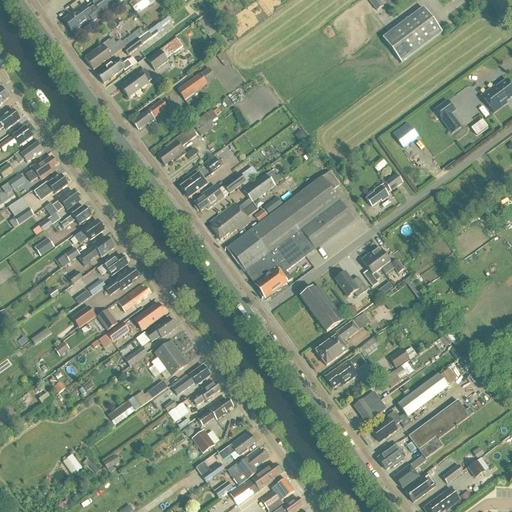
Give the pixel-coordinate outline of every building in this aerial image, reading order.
[(100,19),(121,4),(118,0),(100,0),(98,2),(97,2),(92,6),(91,6),(89,8),(93,13),(94,13),(100,19)] [(134,0),(128,4),(136,15),(156,0),(155,0),(134,0)] [(383,7),(377,0),(366,0),(376,12),(383,7)] [(93,13),(89,8),(86,10),(83,6),(74,13),(63,22),(72,34),(90,21),(93,24),(100,19),(94,13),(93,13)] [(442,34),(423,10),(383,40),(401,65),(442,34)] [(207,35),(214,29),(204,15),(197,20),(207,35)] [(142,46),(163,31),(161,29),(170,23),(168,19),(123,51),(128,58),(143,47),(142,46)] [(176,40),(147,61),(155,73),(168,63),(166,60),(182,49),(176,40)] [(110,44),(108,42),(84,60),(93,72),(125,49),(120,42),(116,45),(113,41),(110,44)] [(103,86),(123,71),(124,73),(132,67),(128,62),(122,66),(118,60),(96,77),(103,86)] [(208,69),(177,92),(184,102),(188,107),(196,101),(193,96),(215,80),(208,69)] [(128,100),(148,85),(148,84),(152,81),(144,70),(140,74),(120,89),(128,100)] [(494,88),(481,98),(493,115),(507,105),(505,103),(511,98),(511,88),(506,81),(495,90),(494,88)] [(0,106),(1,107),(0,105),(9,99),(9,100),(1,89),(0,89),(1,89),(0,89),(0,106)] [(227,99),(223,102),(228,110),(232,107),(227,99)] [(153,120),(167,110),(161,102),(132,124),(138,132),(147,126),(148,126),(154,122),(153,120)] [(455,112),(448,102),(434,112),(441,122),(455,112)] [(201,138),(214,128),(211,124),(217,120),(216,118),(221,114),(218,110),(213,113),(212,111),(193,125),(197,132),(201,138)] [(6,132),(20,121),(13,111),(0,120),(0,131),(4,129),(6,132)] [(401,149),(417,138),(406,124),(391,135),(401,149)] [(13,138),(0,147),(0,148),(4,154),(17,144),(20,148),(32,139),(25,129),(13,138)] [(174,161),(176,163),(186,156),(181,149),(197,138),(190,129),(164,148),(166,150),(156,157),(165,168),(174,161)] [(473,148),(485,139),(480,131),(467,140),(473,148)] [(24,161),(27,165),(43,153),(37,145),(21,157),(19,154),(14,157),(19,165),(24,161)] [(185,154),(188,159),(196,155),(193,150),(185,154)] [(406,172),(414,167),(403,150),(395,156),(406,172)] [(40,163),(32,169),(33,171),(25,177),(31,184),(38,179),(41,182),(57,171),(55,168),(57,167),(52,159),(42,166),(40,163)] [(212,176),(222,169),(215,159),(205,166),(212,176)] [(373,168),(377,173),(386,166),(383,161),(373,168)] [(0,175),(4,180),(13,173),(8,166),(0,172),(0,175)] [(330,173),(322,179),(321,178),(227,249),(245,273),(249,271),(259,283),(255,286),(266,301),(288,284),(292,280),(287,274),(287,275),(286,273),(354,222),(332,192),(340,186),(330,173)] [(199,174),(180,189),(188,200),(208,186),(199,174)] [(218,191),(214,187),(201,198),(202,199),(193,205),(195,207),(194,209),(197,212),(199,212),(200,214),(206,209),(208,211),(245,183),(239,175),(218,191)] [(494,183),(502,193),(511,184),(508,180),(504,175),(494,183)] [(25,184),(20,176),(8,184),(14,192),(25,184)] [(211,230),(215,236),(224,228),(223,227),(230,222),(234,226),(238,223),(235,219),(239,215),(241,217),(243,215),(241,213),(253,205),(252,204),(274,187),(265,176),(243,193),(250,201),(239,210),(235,205),(210,225),(213,229),(211,230)] [(384,185),(381,188),(374,193),(375,194),(366,201),(372,208),(380,202),(381,203),(388,198),(386,195),(390,192),(390,193),(402,184),(396,176),(384,185)] [(60,177),(48,186),(47,184),(34,194),(40,202),(52,193),(55,196),(68,187),(60,177)] [(73,193),(53,207),(57,214),(64,208),(67,212),(80,203),(73,193)] [(277,199),(263,209),(269,216),(283,206),(277,199)] [(19,227),(34,217),(28,209),(14,219),(14,220),(9,224),(14,230),(19,227)] [(64,230),(75,222),(79,227),(91,219),(84,209),(72,217),(60,225),(64,230)] [(263,211),(254,218),(259,224),(267,217),(263,211)] [(422,221),(424,215),(418,212),(415,218),(422,221)] [(247,220),(243,215),(241,217),(239,215),(235,219),(238,223),(234,226),(230,222),(223,227),(224,228),(215,236),(220,242),(230,234),(231,236),(237,231),(239,233),(250,224),(247,220)] [(43,234),(51,227),(47,221),(38,227),(43,234)] [(88,240),(90,243),(104,233),(96,222),(82,232),(74,238),(80,246),(88,240)] [(32,231),(35,236),(41,232),(38,227),(32,231)] [(93,249),(84,255),(84,254),(77,259),(85,269),(91,264),(90,263),(99,256),(101,260),(114,250),(113,248),(114,247),(112,244),(110,244),(106,239),(93,249)] [(48,241),(34,250),(40,258),(54,249),(48,241)] [(69,264),(80,256),(74,249),(64,256),(65,257),(58,262),(63,268),(69,263),(69,264)] [(379,249),(370,256),(381,271),(385,276),(394,270),(391,266),(390,264),(379,249)] [(120,256),(105,268),(104,266),(97,271),(101,277),(107,273),(111,278),(128,266),(120,256)] [(381,271),(370,256),(361,262),(368,272),(363,276),(372,289),(378,285),(376,283),(380,280),(376,275),(381,271)] [(391,266),(394,270),(398,275),(404,271),(397,262),(391,266)] [(126,276),(125,275),(105,289),(110,297),(120,289),(122,292),(128,288),(127,287),(138,279),(133,271),(126,276)] [(73,287),(82,279),(78,273),(68,280),(73,287)] [(345,274),(334,281),(348,299),(354,295),(357,299),(367,292),(359,280),(354,283),(352,283),(345,274)] [(101,282),(88,291),(92,297),(105,287),(101,282)] [(141,287),(117,304),(125,315),(150,296),(145,289),(144,290),(141,287)] [(312,289),(299,298),(326,334),(343,321),(318,287),(313,291),(312,289)] [(384,288),(377,293),(380,298),(387,293),(384,288)] [(48,295),(52,301),(58,296),(55,291),(48,295)] [(86,291),(74,300),(78,306),(90,297),(86,291)] [(142,333),(166,316),(158,305),(134,322),(142,333)] [(350,317),(356,315),(354,306),(348,308),(350,317)] [(88,308),(71,320),(79,331),(96,319),(88,308)] [(0,313),(0,322),(4,329),(12,323),(4,311),(0,313)] [(107,311),(97,318),(107,333),(118,325),(107,311)] [(168,320),(153,331),(146,336),(152,344),(160,338),(161,340),(176,330),(168,320)] [(359,332),(352,323),(335,335),(336,337),(315,353),(326,368),(348,352),(345,349),(347,347),(344,343),(359,332)] [(129,333),(123,324),(107,336),(113,344),(129,333)] [(84,335),(91,330),(88,326),(81,331),(84,335)] [(35,347),(51,335),(47,330),(31,342),(35,347)] [(455,348),(460,344),(451,331),(445,336),(452,345),(452,344),(455,348)] [(446,349),(452,345),(445,336),(439,341),(444,346),(446,349)] [(363,358),(380,346),(375,339),(358,351),(363,358)] [(444,346),(439,341),(434,345),(438,350),(444,346)] [(64,343),(54,350),(59,358),(69,350),(64,343)] [(166,371),(171,378),(187,367),(170,344),(155,355),(158,360),(152,364),(160,375),(166,371)] [(456,362),(464,357),(457,348),(449,353),(456,362)] [(142,349),(125,362),(130,369),(148,356),(142,349)] [(402,350),(388,360),(396,370),(410,361),(402,350)] [(358,355),(324,380),(332,391),(341,385),(343,387),(357,377),(355,374),(366,365),(358,355)] [(106,369),(112,365),(110,361),(103,366),(106,369)] [(172,390),(177,396),(194,384),(197,387),(210,377),(206,373),(206,371),(205,369),(203,368),(202,367),(189,377),(190,378),(172,390)] [(400,369),(394,373),(384,381),(391,390),(401,383),(400,382),(406,378),(400,369)] [(438,376),(397,406),(408,420),(448,390),(438,376)] [(65,390),(61,383),(58,385),(53,379),(49,382),(54,388),(53,389),(57,396),(65,390)] [(87,393),(94,388),(89,382),(83,387),(87,393)] [(152,401),(168,389),(163,382),(147,394),(152,401)] [(215,385),(208,390),(207,389),(191,400),(196,407),(204,401),(206,404),(212,399),(213,397),(220,392),(215,385)] [(133,399),(108,418),(115,428),(141,409),(152,401),(147,394),(144,396),(142,393),(133,399)] [(354,408),(360,417),(368,411),(369,411),(380,403),(374,394),(354,408)] [(42,406),(51,400),(47,395),(38,401),(42,406)] [(475,410),(482,405),(475,395),(468,400),(475,410)] [(209,412),(198,421),(203,428),(214,419),(216,422),(224,416),(223,415),(232,409),(227,401),(220,406),(219,405),(209,412)] [(173,402),(163,409),(167,414),(177,407),(173,402)] [(457,402),(408,439),(422,458),(394,479),(402,490),(419,478),(414,471),(426,462),(425,461),(443,448),(438,441),(469,419),(465,413),(457,402)] [(386,411),(380,403),(369,411),(368,411),(360,417),(366,425),(386,411)] [(168,415),(174,424),(189,414),(182,405),(168,415)] [(470,410),(465,413),(469,419),(474,415),(470,410)] [(388,420),(371,432),(379,444),(385,440),(385,441),(392,436),(391,436),(397,432),(394,428),(401,423),(395,413),(386,419),(388,420)] [(191,440),(202,456),(215,447),(204,432),(191,440)] [(230,446),(218,456),(222,462),(230,457),(234,462),(248,452),(247,450),(256,444),(248,433),(230,446)] [(406,459),(399,450),(400,449),(397,445),(393,448),(378,459),(377,460),(386,472),(392,467),(393,469),(404,461),(403,461),(406,459)] [(477,460),(484,455),(479,449),(472,454),(477,460)] [(236,466),(227,473),(233,480),(239,488),(247,482),(257,474),(254,470),(268,459),(262,451),(260,452),(258,450),(245,459),(246,460),(237,467),(236,466)] [(67,460),(77,473),(81,470),(72,457),(67,460)] [(107,471),(116,465),(112,459),(103,465),(107,471)] [(87,467),(96,476),(99,472),(87,460),(83,465),(86,468),(87,467)] [(467,469),(474,480),(484,473),(477,462),(467,469)] [(219,464),(202,477),(207,484),(225,471),(219,464)] [(273,481),(281,475),(275,465),(266,472),(265,470),(257,476),(230,496),(237,507),(259,491),(259,492),(274,482),(273,481)] [(447,486),(463,474),(457,467),(441,479),(447,486)] [(404,492),(413,505),(435,488),(426,476),(412,485),(413,486),(404,492)] [(272,491),(273,493),(260,502),(268,511),(273,511),(283,505),(281,502),(294,493),(285,481),(272,491)] [(228,483),(213,493),(219,500),(233,490),(228,483)] [(447,511),(460,502),(451,490),(439,499),(438,498),(423,510),(424,511),(444,511),(447,511)] [(468,493),(460,496),(463,501),(470,499),(468,493)] [(284,509),(283,510),(282,508),(276,511),(296,511),(303,507),(298,499),(292,504),(291,503),(283,509),(284,509)]
